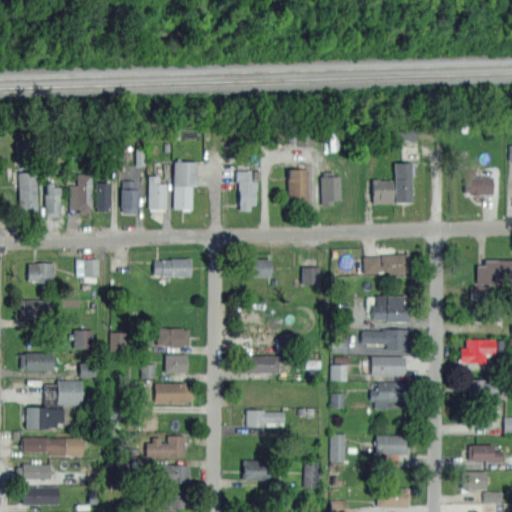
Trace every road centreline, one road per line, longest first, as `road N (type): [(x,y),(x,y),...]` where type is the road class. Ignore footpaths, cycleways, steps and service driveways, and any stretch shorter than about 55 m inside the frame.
road 1 (residential): [(511,224),(0,239)]
road 2 (residential): [(216,159),(213,511)]
road 3 (residential): [(436,227),(433,511)]
